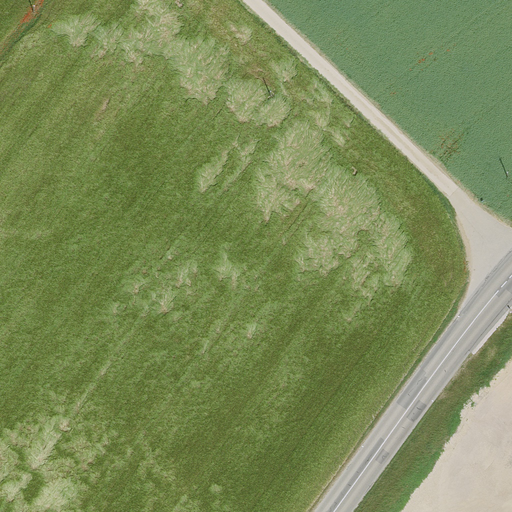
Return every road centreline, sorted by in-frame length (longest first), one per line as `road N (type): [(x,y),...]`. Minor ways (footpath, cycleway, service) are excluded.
road 1 (track): [(230,0),(405,154),(511,273)]
road 2 (tertiary): [(336,511),(511,279)]
